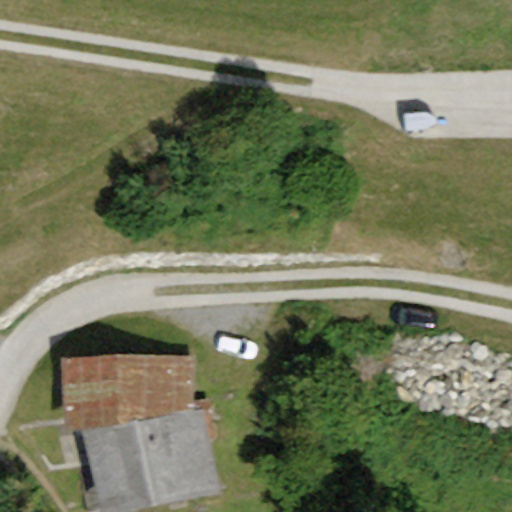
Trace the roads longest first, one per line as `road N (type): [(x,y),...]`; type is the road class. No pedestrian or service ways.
road 1 (track): [(0,376),(54,310),(130,288),(343,277),(511,304)]
road 2 (track): [(511,88),(368,89),(0,35)]
